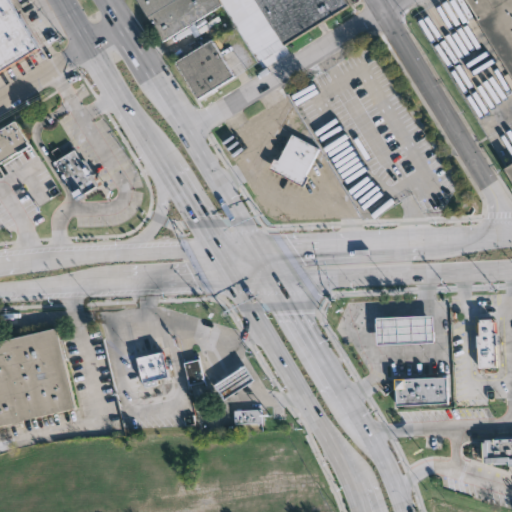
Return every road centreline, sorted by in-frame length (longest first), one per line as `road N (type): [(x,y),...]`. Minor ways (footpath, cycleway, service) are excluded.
road 1 (primary): [(256,251),(104,0)]
road 2 (residential): [(507,238),(496,194),(372,0)]
road 3 (residential): [(183,131),(399,0)]
road 4 (secondary): [(272,275),(511,268)]
road 5 (tertiary): [(0,291),(202,278)]
road 6 (tertiary): [(189,254),(0,263)]
road 7 (primary): [(263,328),(348,480)]
road 8 (primary): [(137,121),(160,189),(159,214),(140,241),(101,257)]
road 9 (secondary): [(422,242),(256,251)]
road 10 (primary): [(340,386),(272,275)]
